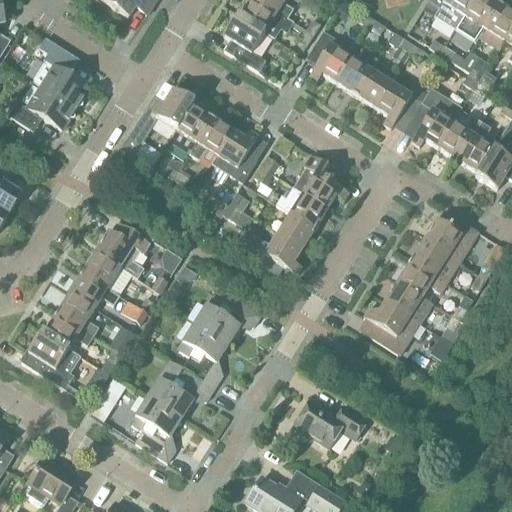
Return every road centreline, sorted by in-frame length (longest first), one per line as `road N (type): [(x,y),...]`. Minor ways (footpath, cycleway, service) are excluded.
road 1 (residential): [(386,181),(190,511)]
road 2 (residential): [(386,181),(160,49)]
road 3 (residential): [(0,278),(19,274),(138,85)]
road 4 (residential): [(184,511),(0,394)]
road 5 (residential): [(138,85),(34,19),(30,0)]
road 6 (residential): [(508,245),(400,180),(386,181)]
